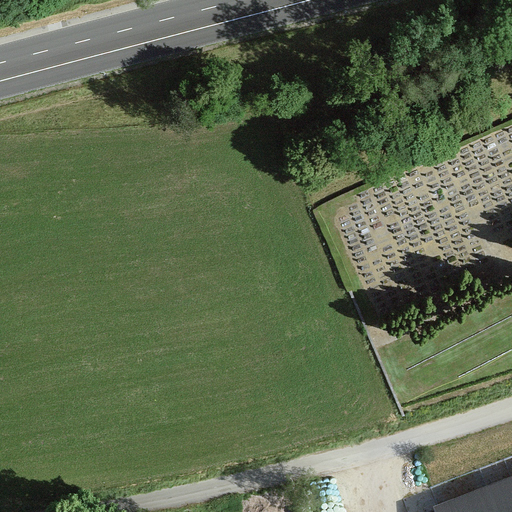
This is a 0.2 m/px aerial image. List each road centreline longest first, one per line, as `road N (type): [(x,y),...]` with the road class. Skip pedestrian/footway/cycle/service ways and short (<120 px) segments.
road 1 (unclassified): [(511,406),(364,451),(94,511)]
road 2 (primary): [(281,0),(0,73)]
